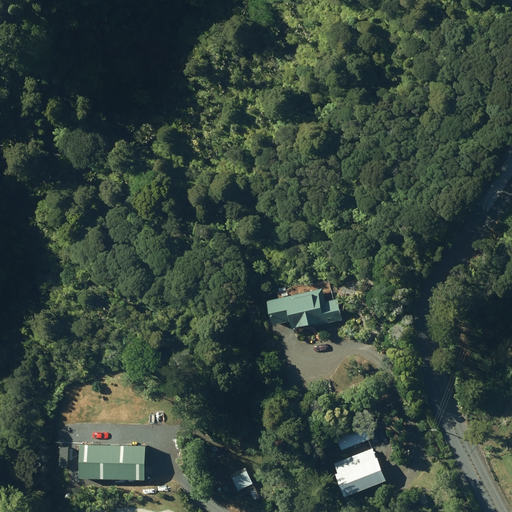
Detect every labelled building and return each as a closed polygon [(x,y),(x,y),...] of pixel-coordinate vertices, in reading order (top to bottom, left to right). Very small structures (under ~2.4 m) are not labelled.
[(295,315),(296,323),(318,318),(319,321),(345,316),(340,295),(328,297),(324,283),(270,294),(276,319),(295,315)] [(111,374),(113,384),(121,382),(120,372),(111,374)] [(367,424),(337,436),(342,450),(373,438),(367,424)] [(374,445),(337,459),(340,468),(339,468),(348,491),(389,476),(380,452),(377,453),(374,445)] [(255,483),(246,468),(232,475),(240,491),(255,483)]
